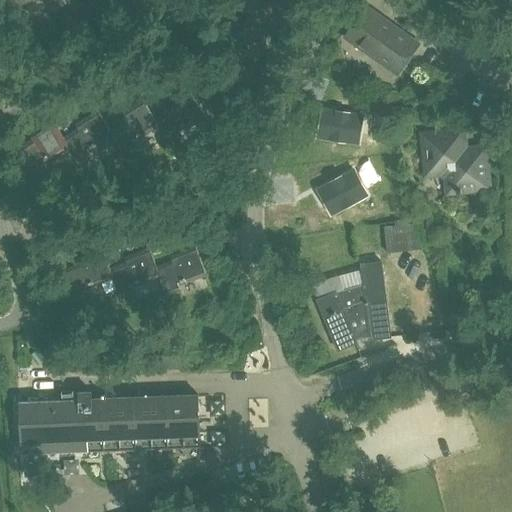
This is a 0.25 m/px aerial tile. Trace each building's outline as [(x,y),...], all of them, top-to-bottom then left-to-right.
[(0,0),(0,10),(8,23),(10,22),(17,17),(21,15),(17,9),(29,1),(30,3),(34,0),(0,0)] [(45,0),(53,12),(66,3),(63,0),(45,0)] [(241,37),(264,46),(271,26),(283,30),(287,17),(276,12),(278,6),(260,0),(243,0),(240,10),(249,14),(241,37)] [(344,37),(397,75),(419,44),(366,6),(344,37)] [(65,26),(72,21),(65,10),(58,14),(65,26)] [(17,17),(10,22),(19,37),(27,32),(17,17)] [(168,108),(153,117),(152,118),(158,126),(168,143),(181,135),(178,129),(190,122),(191,123),(204,115),(188,90),(166,104),(168,108)] [(322,103),(332,106),(336,96),(326,92),(322,103)] [(123,118),(108,128),(107,128),(113,136),(123,153),(136,145),(132,139),(145,132),(146,134),(158,126),(152,118),(153,117),(143,100),(121,114),(123,118)] [(319,137),(359,143),(363,115),(323,109),(319,137)] [(78,129),(63,138),(62,138),(67,147),(78,164),(91,156),(87,150),(99,142),(100,144),(113,136),(107,128),(108,128),(98,110),(75,124),(78,129)] [(17,148),(32,174),(46,166),(42,160),(54,152),(55,154),(67,147),(62,138),(63,138),(52,121),(30,134),(33,139),(17,148)] [(446,177),(447,193),(490,189),(485,147),(468,149),(465,153),(460,149),(458,130),(437,132),(427,144),(428,153),(423,153),(425,176),(442,174),(446,177)] [(174,150),(181,160),(191,154),(185,143),(174,150)] [(134,156),(127,160),(134,171),(141,167),(134,156)] [(319,189),(332,214),(367,195),(354,170),(319,189)] [(314,188),(323,183),(318,173),(309,178),(314,188)] [(82,192),(91,187),(87,179),(77,184),(82,192)] [(424,248),(421,223),(385,228),(388,253),(424,248)] [(172,261),(156,267),(155,267),(158,277),(166,295),(180,290),(177,283),(191,278),(191,280),(206,275),(195,247),(171,256),(172,261)] [(445,247),(431,248),(432,261),(446,261),(445,247)] [(126,262),(110,269),(109,269),(112,278),(119,297),(134,291),(131,285),(144,280),(145,282),(158,277),(155,267),(156,267),(149,248),(124,258),(126,262)] [(62,270),(73,298),(87,293),(85,286),(98,281),(99,283),(112,278),(109,269),(110,269),(103,250),(78,259),(80,264),(62,270)] [(390,337),(380,259),(361,263),(364,284),(334,292),(317,300),(338,351),(356,343),(354,340),(371,335),(371,339),(390,337)] [(85,408),(87,452),(200,448),(198,395),(88,399),(87,392),(78,393),(79,409),(85,408)]
